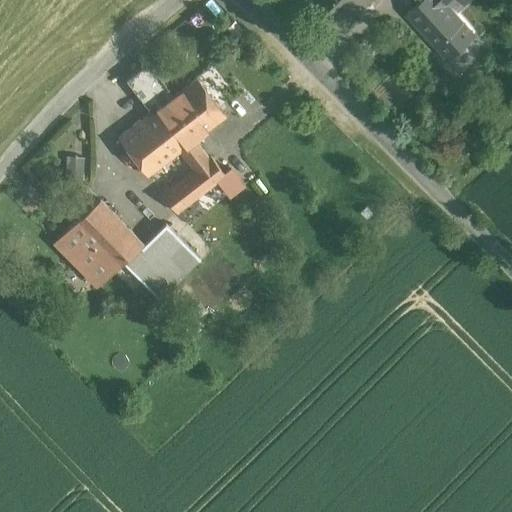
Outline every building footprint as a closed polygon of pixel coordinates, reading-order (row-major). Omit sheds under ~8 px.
[(367,0),(312,0),(340,27),(367,0)] [(420,0),(405,15),(449,59),(475,33),(467,25),(480,12),(469,1),(470,0),(420,0)] [(172,95),(146,62),(125,78),(151,112),(167,99),(172,95)] [(225,114),(196,77),(172,95),(167,99),(197,137),(225,114)] [(151,112),(118,138),(147,176),(180,150),(194,169),(162,194),(176,211),(216,180),(216,179),(224,173),(210,156),(208,158),(194,139),(197,137),(167,99),(151,112)] [(243,184),(230,168),(224,173),(216,179),(229,195),(243,184)] [(139,240),(99,200),(71,228),(111,268),(139,240)] [(165,223),(124,263),(141,281),(182,240),(165,223)] [(111,268),(71,228),(56,243),(96,283),(111,268)] [(182,240),(141,281),(158,298),(199,257),(182,240)]
